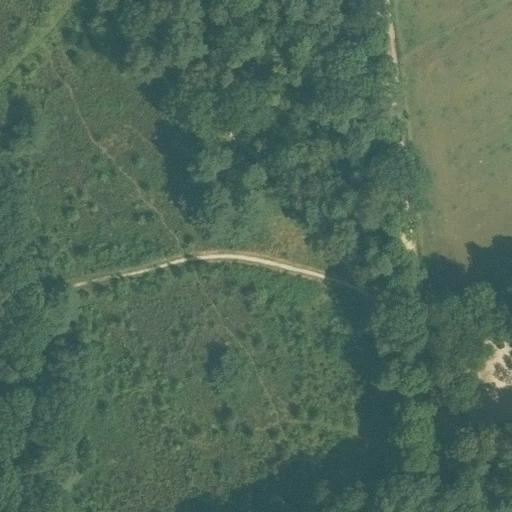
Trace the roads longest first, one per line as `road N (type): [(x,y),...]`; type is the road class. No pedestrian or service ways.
road 1 (track): [(410,294),(376,0)]
road 2 (track): [(429,433),(410,294)]
road 3 (track): [(84,0),(0,92)]
